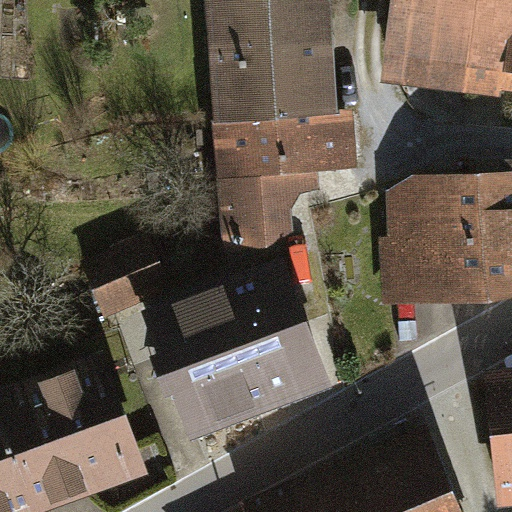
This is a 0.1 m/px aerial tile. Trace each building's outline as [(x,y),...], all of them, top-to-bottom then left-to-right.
[(207,0),(228,246),(292,241),(288,194),(322,191),(320,163),(357,159),(353,104),(340,106),(331,0),(207,0)] [(511,0),(396,0),(386,67),(511,86),(511,0)] [(381,236),(383,296),(511,291),(511,171),(411,175),(388,193),(389,236),(381,236)] [(145,231),(80,258),(102,313),(168,287),(145,231)] [(146,308),(191,427),(327,377),(283,257),(146,308)] [(368,329),(342,331),(344,358),(370,356),(368,329)] [(109,342),(0,382),(0,511),(27,511),(87,490),(155,464),(109,342)] [(511,363),(488,366),(500,501),(511,499),(511,363)] [(465,511),(430,423),(238,498),(243,511),(465,511)]
